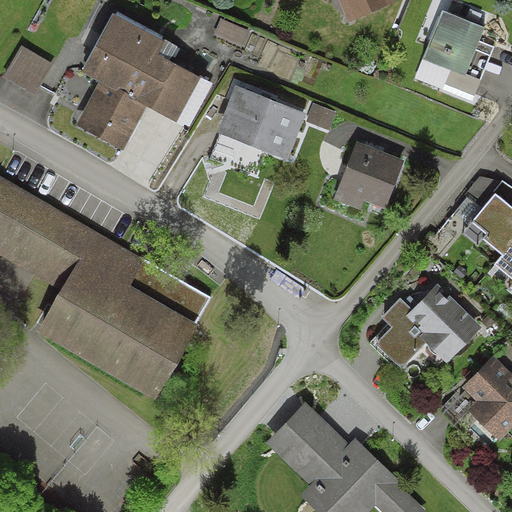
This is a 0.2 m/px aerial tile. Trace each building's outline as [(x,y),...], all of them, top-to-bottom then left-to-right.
[(352,0),(358,12),(384,0),(352,0)] [(479,81),(463,75),(482,28),(446,14),(426,62),(448,71),(443,85),(472,97),(479,81)] [(245,34),(219,22),(213,35),(239,47),(245,34)] [(156,49),(121,30),(94,78),(104,83),(82,123),(118,143),(140,103),(179,124),(202,82),(153,55),(156,49)] [(30,93),(47,65),(20,49),(3,77),(30,93)] [(300,115),(235,89),(221,126),(241,134),(239,140),(283,158),(300,115)] [(308,122),(324,128),(329,116),(313,110),(308,122)] [(383,204),(398,166),(354,148),(334,199),(358,208),(363,196),(383,204)] [(0,228),(44,254),(34,272),(64,288),(41,329),(153,393),(190,328),(122,289),(137,263),(0,183),(0,228)] [(511,209),(493,194),(469,223),(484,234),(480,238),(500,255),(501,255),(511,241),(511,209)] [(511,241),(501,255),(500,255),(492,265),(511,280),(511,241)] [(435,292),(411,316),(429,334),(425,338),(444,357),(472,328),(462,319),(463,318),(450,305),(449,306),(435,292)] [(511,419),(511,383),(491,363),(466,388),(488,409),(479,418),(497,435),(511,419)] [(416,511),(417,511),(353,450),(345,458),(327,441),(329,439),(303,413),(274,443),(317,484),(314,487),(316,489),(309,495),(326,511),(357,511),(385,484),(407,505),(399,511),(416,511)]
